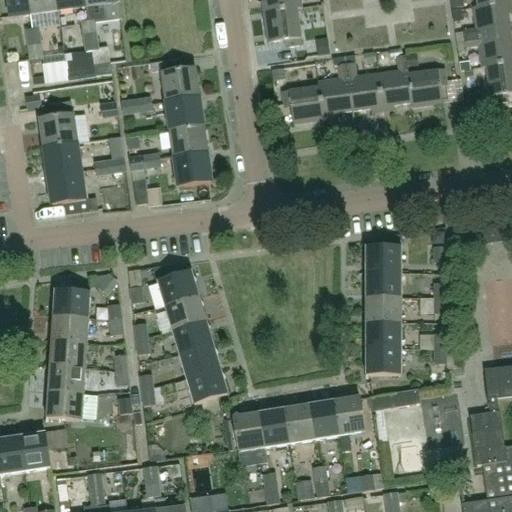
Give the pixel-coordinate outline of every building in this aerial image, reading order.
[(7,0),(10,20),(30,17),(27,0),(7,0)] [(58,13),(55,0),(27,0),(30,17),(58,13)] [(55,0),(58,13),(85,9),(84,0),(55,0)] [(81,24),(84,38),(96,37),(94,25),(122,21),(119,4),(118,4),(107,6),(107,5),(105,0),(84,0),(85,9),(87,23),(81,24)] [(266,0),(268,12),(297,8),(302,7),(300,0),(266,0)] [(505,4),(476,8),(472,9),(475,31),(462,33),(464,41),(510,34),(505,5),(505,4)] [(297,8),(268,12),(264,13),(268,44),(289,41),(290,48),(302,46),(297,8)] [(26,32),(28,46),(40,44),(38,30),(26,32)] [(511,64),(511,51),(510,34),(464,41),(465,49),(477,47),(480,69),(484,68),(511,64)] [(96,37),(84,38),(86,53),(98,51),(96,37)] [(43,59),(40,44),(28,46),(30,61),(43,59)] [(413,103),(409,75),(406,57),(396,58),(398,71),(377,74),(382,108),(411,104),(413,103)] [(346,65),(353,112),(382,108),(377,74),(357,77),(355,64),(346,65)] [(511,64),(484,68),(490,105),(503,103),(502,96),(511,94),(511,64)] [(111,65),(95,68),(97,80),(113,77),(111,65)] [(323,117),(324,117),(353,112),(346,65),(338,66),(340,80),(318,83),(319,87),(323,117)] [(166,104),(200,99),(196,70),(162,75),(166,104)] [(413,103),(411,104),(411,109),(442,104),(439,83),(446,82),(444,70),(409,75),(413,103)] [(323,117),(319,87),(282,92),(284,105),(291,105),(294,125),(325,121),(324,117),(323,117)] [(138,115),(153,113),(150,99),(136,101),(138,115)] [(204,127),(200,99),(166,104),(170,132),(204,127)] [(123,117),(138,115),(136,101),(121,103),(123,117)] [(61,105),(63,118),(72,117),(70,104),(61,105)] [(102,121),(118,118),(116,104),(100,106),(102,121)] [(77,145),(73,116),(40,121),(44,150),(77,145)] [(208,155),(204,127),(170,132),(174,160),(208,155)] [(44,150),(48,178),(81,174),(77,145),(44,150)] [(162,169),(159,155),(145,157),(147,171),(162,169)] [(208,155),(174,160),(178,189),(212,184),(208,155)] [(147,171),(145,157),(130,159),(132,173),(147,171)] [(126,174),(124,160),(109,162),(112,176),(126,174)] [(97,178),(112,176),(109,162),(95,165),(97,178)] [(131,173),(136,207),(149,205),(145,181),(146,181),(144,172),(131,173)] [(83,184),(81,174),(48,178),(52,207),(64,205),(86,202),(85,202),(83,184)] [(385,213),(382,196),(343,203),(347,220),(385,213)] [(86,202),(64,205),(66,217),(98,213),(97,200),(85,202),(86,202)] [(366,274),(401,274),(401,248),(366,248),(366,274)] [(445,249),(434,249),(434,264),(446,264),(445,249)] [(165,308),(198,298),(191,273),(157,283),(160,293),(165,308)] [(366,299),(401,299),(401,274),(366,274),(366,299)] [(434,284),(434,299),(446,299),(446,284),(434,284)] [(143,290),(132,291),(133,306),(145,305),(143,290)] [(53,320),(88,322),(90,296),(54,294),(53,320)] [(165,308),(173,332),(206,322),(198,298),(165,308)] [(366,325),(401,325),(401,299),(366,299),(366,325)] [(446,299),(434,299),(434,314),(446,314),(446,299)] [(109,308),(111,323),(123,322),(121,307),(109,308)] [(53,320),(51,345),(87,347),(88,322),(53,320)] [(123,322),(111,323),(112,338),(124,337),(123,322)] [(180,356),(213,346),(206,322),(173,332),(180,356)] [(366,350),(401,350),(401,325),(366,325),(366,350)] [(135,328),(136,343),(148,342),(147,327),(135,328)] [(434,335),(434,350),(446,350),(446,335),(434,335)] [(148,342),(136,343),(138,358),(150,357),(148,342)] [(51,345),(50,370),(85,372),(87,347),(51,345)] [(180,356),(187,380),(221,370),(213,346),(180,356)] [(401,350),(366,350),(367,375),(402,375),(401,350)] [(446,350),(434,350),(434,365),(446,365),(446,350)] [(113,359),(115,374),(127,373),(125,358),(113,359)] [(511,368),(485,372),(488,402),(490,415),(470,417),(477,467),(483,466),(487,502),(462,506),(462,511),(511,511),(511,448),(505,449),(499,402),(511,400),(511,368)] [(50,370),(48,396),(84,398),(85,372),(50,370)] [(221,370),(187,380),(195,406),(228,395),(221,370)] [(127,373),(115,374),(116,389),(128,388),(127,373)] [(141,379),(143,394),(154,393),(153,378),(141,379)] [(370,399),(373,413),(421,405),(418,391),(370,399)] [(154,393),(143,394),(144,409),(156,408),(154,393)] [(84,398),(48,396),(47,422),(82,424),(84,398)] [(334,403),(340,437),(343,453),(352,451),(350,435),(366,433),(360,399),(334,403)] [(133,416),(131,400),(120,401),(121,417),(133,416)] [(340,437),(334,403),(309,407),(315,441),(340,437)] [(386,442),(395,440),(391,420),(425,414),(423,405),(381,413),(386,442)] [(315,441),(309,407),(285,411),(290,445),(315,441)] [(260,415),(266,450),(290,445),(285,411),(260,415)] [(266,450),(260,415),(234,420),(240,454),(266,450)] [(45,436),(20,440),(25,474),(50,470),(45,436)] [(20,440),(0,442),(0,477),(25,474),(20,440)] [(144,470),(146,485),(157,484),(155,469),(144,470)] [(314,471),(317,486),(328,484),(326,469),(314,471)] [(264,478),(267,493),(279,491),(276,476),(264,478)] [(88,478),(90,493),(101,492),(99,477),(88,478)] [(363,494),(376,492),(374,477),(361,479),(363,494)] [(157,484),(146,485),(148,500),(160,499),(157,484)] [(328,484),(317,486),(319,501),(331,499),(328,484)] [(279,491),(267,493),(269,508),(281,506),(279,491)] [(101,492),(90,493),(92,508),(104,507),(101,492)] [(385,497),(386,511),(388,511),(398,510),(396,496),(385,497)] [(191,511),(228,511),(226,497),(190,502),(191,511)] [(156,503),(156,511),(185,511),(174,511),(166,511),(165,501),(156,503)] [(156,511),(156,503),(145,504),(145,511),(156,511)] [(329,505),(330,511),(341,511),(341,503),(329,505)]
